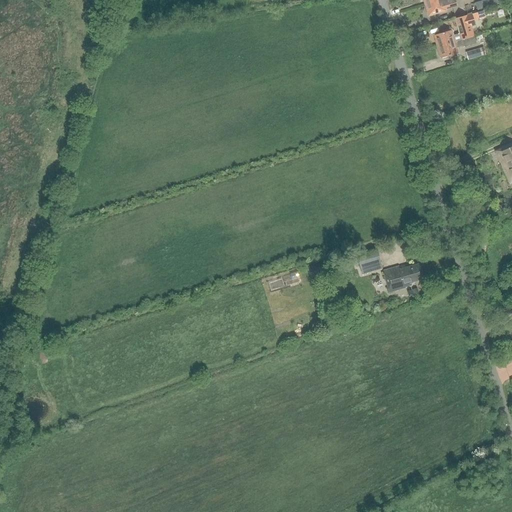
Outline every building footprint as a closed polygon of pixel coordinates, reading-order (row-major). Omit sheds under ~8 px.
[(453,3),(452,0),(441,0),(424,5),(428,16),(445,11),(445,9),(453,7),(451,3),(453,3)] [(434,36),(437,47),(474,36),(471,27),(475,26),(471,15),(454,19),(459,34),(452,36),(451,31),(448,31),(448,30),(442,32),(442,33),(434,36)] [(474,36),(437,47),(440,59),(449,56),(450,58),(456,56),(455,54),(458,53),(457,47),(467,44),(468,46),(476,44),(474,36)] [(479,49),(466,53),(468,60),(481,56),(479,49)] [(511,176),(511,149),(498,156),(504,170),(508,168),(511,176)] [(376,251),(356,257),(360,268),(380,262),(376,251)] [(400,270),(399,267),(383,272),(389,294),(406,289),(405,287),(412,286),(411,283),(424,279),(419,264),(400,270)]
